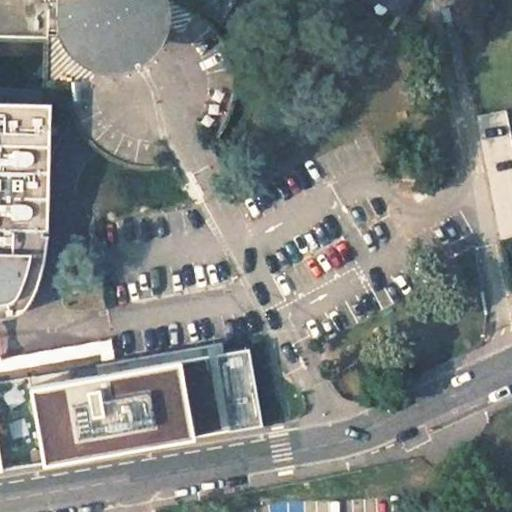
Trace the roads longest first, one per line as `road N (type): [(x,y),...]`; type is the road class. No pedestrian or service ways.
road 1 (unclassified): [(511,366),(338,442),(0,500)]
road 2 (unknown): [(474,178),(511,303)]
